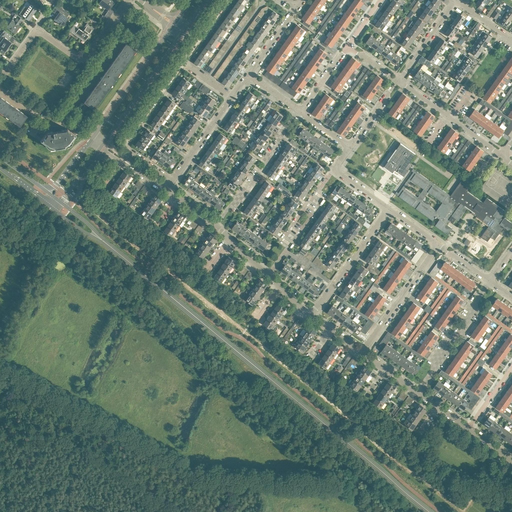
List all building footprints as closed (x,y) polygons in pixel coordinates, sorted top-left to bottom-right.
[(38,9),(35,6),(35,5),(36,4),(33,2),(30,0),(30,1),(29,2),(31,4),(28,9),(26,8),(24,7),(19,14),(23,16),(25,18),(25,19),(26,19),(26,18),(27,20),(29,21),(33,15),(38,9)] [(101,0),(99,3),(108,10),(104,16),(102,15),(100,18),(106,22),(115,9),(111,6),(114,3),(110,0),(101,0)] [(323,5),(316,0),(315,0),(312,4),(320,9),(323,5)] [(360,8),(363,3),(358,0),(354,0),(352,3),(360,8)] [(402,6),(394,0),(393,0),(390,5),(397,10),(398,8),(400,9),(402,6)] [(488,5),(480,0),(478,0),(476,4),(479,6),(477,8),(482,12),(488,5)] [(245,6),(238,1),(235,6),(241,11),(245,6)] [(438,6),(431,1),(427,6),(434,11),(438,6)] [(356,13),(360,8),(352,3),(349,8),(356,13)] [(320,9),(312,4),(309,9),(316,14),(320,9)] [(67,17),(70,14),(57,5),(52,12),(54,10),(58,13),(53,20),(54,20),(54,19),(60,23),(59,24),(60,25),(63,26),(69,18),(67,17)] [(397,10),(390,5),(386,10),(393,15),(397,10)] [(241,11),(235,6),(231,11),(237,16),(241,11)] [(434,11),(427,6),(424,11),(431,16),(434,11)] [(353,18),(356,13),(349,8),(345,13),(353,18)] [(316,14),(309,9),(305,14),(313,19),(316,14)] [(386,10),(382,15),(389,20),(393,15),(386,10)] [(237,16),(231,11),(229,14),(229,13),(228,13),(226,15),(227,16),(227,17),(234,21),(237,16)] [(280,15),(273,11),(270,16),(276,20),(280,15)] [(424,11),(420,16),(427,21),(431,16),(424,11)] [(500,14),(498,13),(495,11),(492,16),(496,19),(499,15),(500,14)] [(511,19),(511,15),(507,12),(505,11),(502,16),(504,17),(510,21),(511,19)] [(459,14),(456,19),(462,24),(463,23),(465,25),(468,20),(466,18),(468,16),(463,12),(461,15),(459,14)] [(349,23),(353,18),(345,13),(342,18),(349,23)] [(313,19),(305,14),(302,19),(304,21),(303,23),(309,27),(311,25),(309,24),(313,19)] [(382,15),(382,14),(379,18),(380,18),(379,20),(386,25),(389,20),(382,15)] [(23,20),(17,16),(15,15),(12,19),(13,19),(12,20),(6,28),(15,33),(20,26),(18,25),(20,22),(21,23),(23,20)] [(272,26),(276,20),(270,16),(266,21),(272,26)] [(427,21),(420,16),(415,23),(422,28),(427,21)] [(234,21),(227,17),(224,22),(230,26),(234,21)] [(511,23),(510,22),(510,21),(504,17),(501,22),(500,21),(498,23),(502,26),(504,24),(507,26),(508,24),(509,24),(511,23)] [(346,28),(349,23),(342,18),(338,23),(346,28)] [(379,20),(378,19),(376,23),(375,25),(382,30),(386,25),(379,20)] [(462,24),(456,19),(452,24),(459,29),(462,24)] [(269,31),(272,26),(266,21),(262,26),(269,31)] [(409,26),(412,28),(419,33),(422,28),(415,23),(412,21),(409,26)] [(230,26),(224,22),(220,27),(226,31),(230,26)] [(81,31),(76,27),(71,33),(78,37),(79,36),(85,40),(87,39),(89,40),(92,35),(89,33),(93,28),(91,26),(92,26),(91,26),(87,23),(81,31)] [(342,33),(346,28),(338,23),(335,28),(342,33)] [(475,33),(478,28),(481,24),(478,23),(472,31),(475,33)] [(459,29),(452,24),(448,29),(455,34),(459,29)] [(308,29),(303,25),(301,28),(297,25),(294,30),(301,35),(305,30),(306,31),(308,29)] [(265,36),(269,31),(262,26),(259,31),(265,36)] [(226,31),(220,27),(216,32),(223,37),(226,31)] [(339,38),(342,33),(335,28),(331,32),(339,38)] [(419,33),(412,28),(408,33),(415,38),(419,33)] [(455,34),(448,29),(445,34),(452,39),(455,34)] [(15,38),(12,36),(4,30),(0,35),(0,51),(4,55),(5,55),(4,54),(12,44),(13,44),(12,43),(15,38)] [(301,35),(294,30),(290,35),(298,40),(301,35)] [(261,41),(265,36),(259,31),(255,36),(261,41)] [(483,31),(479,36),(488,42),(492,37),(491,37),(492,36),(489,34),(488,35),(483,31)] [(223,37),(216,32),(213,37),(219,42),(223,37)] [(335,43),(339,38),(331,32),(328,37),(335,43)] [(415,38),(408,33),(404,38),(411,43),(415,38)] [(298,40),(290,35),(287,40),(294,45),(298,40)] [(258,46),(261,41),(255,36),(251,42),(258,46)] [(371,46),(376,39),(371,36),(366,43),(371,46)] [(485,47),(488,42),(479,36),(476,41),(485,47)] [(219,42),(213,37),(209,42),(215,47),(219,42)] [(332,48),(335,43),(328,37),(324,42),(323,41),(321,44),(326,47),(328,45),(332,48)] [(408,48),(411,43),(404,38),(401,43),(408,48)] [(376,50),(381,43),(376,39),(371,46),(376,50)] [(442,39),(438,44),(444,48),(448,43),(442,39)] [(294,45),(287,40),(283,45),(291,50),(294,45)] [(481,52),(485,47),(476,41),(472,46),(481,52)] [(215,47),(209,42),(205,47),(212,52),(215,47)] [(254,51),(258,46),(251,42),(248,47),(254,51)] [(125,65),(136,51),(126,43),(121,50),(120,52),(115,58),(125,65)] [(381,54),(386,47),(381,43),(376,50),(381,54)] [(444,48),(438,44),(434,48),(441,53),(444,48)] [(291,50),(283,45),(280,49),(287,55),(291,50)] [(324,51),(325,49),(321,45),(319,47),(320,48),(317,53),(324,59),(327,54),(324,51)] [(478,57),(481,52),(472,46),(469,51),(476,56),(478,57)] [(212,52),(205,47),(202,53),(208,57),(212,52)] [(250,56),(254,51),(248,47),(244,52),(250,56)] [(386,57),(391,50),(386,47),(381,54),(386,57)] [(441,53),(434,48),(431,53),(437,58),(441,53)] [(287,55),(280,49),(276,54),(284,60),(287,55)] [(391,61),(396,54),(391,50),(386,57),(391,61)] [(247,62),(250,56),(244,52),(240,57),(247,62)] [(208,57),(202,53),(198,58),(204,62),(208,57)] [(320,63),(324,59),(317,53),(313,58),(320,63)] [(437,58),(431,53),(427,58),(434,63),(437,58)] [(284,60),(276,54),(273,59),(280,65),(284,60)] [(401,57),(396,54),(391,61),(396,64),(401,57)] [(474,62),(470,59),(465,56),(461,61),(462,61),(464,62),(471,67),(474,62)] [(243,67),(247,62),(240,57),(237,62),(243,67)] [(360,62),(352,57),(349,62),(356,67),(360,62)] [(115,80),(125,65),(115,58),(111,64),(109,67),(105,73),(115,80)] [(204,62),(198,58),(194,63),(201,67),(204,62)] [(317,68),(320,63),(313,58),(310,63),(317,68)] [(280,65),(273,59),(269,64),(277,70),(280,65)] [(432,63),(427,60),(423,65),(428,68),(432,63)] [(467,72),(471,67),(464,62),(462,61),(458,66),(461,67),(467,72)] [(242,69),(243,67),(237,62),(233,67),(239,72),(240,72),(241,72),(242,70),(242,69)] [(356,67),(349,62),(345,67),(353,72),(356,67)] [(313,73),(317,68),(310,63),(306,68),(313,73)] [(277,70),(269,64),(266,69),(268,70),(270,72),(272,74),(273,74),(277,70)] [(236,77),(239,72),(233,67),(229,72),(236,77)] [(353,72),(345,67),(342,72),(349,77),(353,72)] [(464,77),(467,72),(461,67),(457,72),(464,77)] [(310,78),(313,73),(306,68),(303,73),(310,78)] [(419,81),(423,74),(425,72),(420,68),(414,77),(419,81)] [(511,74),(504,68),(500,73),(508,79),(511,74)] [(232,82),(236,77),(229,72),(226,78),(232,82)] [(349,77),(342,72),(338,77),(346,82),(349,77)] [(460,82),(464,77),(457,72),(454,77),(460,82)] [(104,95),(115,80),(105,73),(101,79),(100,79),(99,81),(94,88),(104,95)] [(306,83),(310,78),(303,73),(299,78),(306,83)] [(508,79),(500,73),(497,78),(504,83),(508,79)] [(424,84),(428,78),(423,74),(419,81),(424,84)] [(381,85),(385,80),(377,75),(374,80),(381,85)] [(429,88),(433,81),(435,79),(430,76),(428,78),(424,84),(429,88)] [(346,82),(338,77),(335,82),(342,87),(346,82)] [(183,78),(180,83),(187,88),(191,83),(183,78)] [(228,87),(232,82),(226,78),(222,83),(228,87)] [(303,88),(306,83),(299,78),(296,83),(303,88)] [(504,83),(497,78),(493,83),(501,88),(504,83)] [(434,91),(440,83),(435,79),(433,81),(429,88),(434,91)] [(378,90),(381,85),(374,80),(370,85),(378,90)] [(342,87),(335,82),(331,87),(335,89),(333,92),(338,95),(340,93),(338,92),(340,89),(342,90),(341,91),(346,94),(348,92),(342,87)] [(456,92),(462,85),(459,82),(453,90),(456,92)] [(187,88),(180,83),(176,88),(183,94),(187,88)] [(299,93),(303,88),(296,83),(292,88),(293,88),(295,90),(298,92),(299,93)] [(443,88),(445,86),(440,83),(434,91),(439,95),(443,88)] [(501,88),(493,83),(490,88),(497,93),(501,88)] [(374,95),(378,90),(370,85),(367,90),(374,95)] [(445,86),(443,88),(439,95),(444,98),(446,95),(449,97),(453,91),(450,89),(445,86)] [(94,110),(104,95),(94,88),(90,94),(90,93),(88,96),(84,102),(94,110)] [(183,94),(176,88),(172,94),(180,99),(183,94)] [(497,93),(490,88),(486,93),(494,98),(497,93)] [(371,100),(374,95),(367,90),(363,95),(362,94),(360,96),(365,100),(367,97),(371,100)] [(250,92),(246,97),(255,103),(259,98),(257,96),(256,97),(250,92)] [(410,98),(403,93),(399,98),(407,103),(410,98)] [(494,98),(486,93),(483,98),(490,103),(494,98)] [(336,97),(331,94),(330,96),(326,94),(322,99),(330,104),(333,99),(335,100),(336,97)] [(209,96),(205,101),(212,106),(216,101),(209,96)] [(3,100),(0,97),(0,112),(5,116),(12,106),(6,101),(4,99),(3,100)] [(189,105),(193,100),(189,97),(186,101),(184,102),(183,101),(182,104),(187,108),(189,105)] [(255,103),(246,97),(242,102),(249,107),(251,109),(255,103)] [(266,103),(269,99),(266,97),(260,107),(262,109),(266,103)] [(176,103),(169,98),(165,103),(172,109),(176,103)] [(407,103),(399,98),(396,103),(403,108),(407,103)] [(330,104),(322,99),(319,104),(326,109),(330,104)] [(359,99),(357,101),(358,102),(354,107),(362,112),(365,107),(362,105),(363,102),(359,99)] [(212,107),(212,106),(205,101),(201,106),(209,112),(210,110),(211,110),(213,108),(212,107)] [(249,107),(242,102),(239,107),(245,112),(249,107)] [(172,109),(165,103),(162,109),(169,114),(172,109)] [(403,108),(396,103),(392,108),(399,113),(403,108)] [(326,109),(319,104),(315,109),(323,114),(326,109)] [(18,110),(12,106),(5,116),(20,126),(27,116),(20,112),(21,111),(18,110)] [(208,112),(209,112),(201,106),(197,112),(205,117),(206,115),(208,115),(209,113),(208,112)] [(245,112),(239,107),(235,113),(242,117),(245,120),(247,118),(246,117),(248,114),(245,112)] [(358,117),(362,112),(354,107),(351,112),(358,117)] [(399,113),(392,108),(389,113),(396,118),(399,113)] [(169,114),(162,109),(158,114),(165,119),(169,114)] [(323,114),(315,109),(312,113),(319,119),(323,114)] [(474,120),(480,113),(475,109),(469,117),(474,120)] [(276,111),(273,115),(273,116),(280,121),(283,116),(276,111)] [(432,121),(435,116),(428,111),(424,116),(432,121)] [(355,122),(358,117),(351,112),(347,117),(355,122)] [(242,117),(235,113),(231,118),(238,123),(242,117)] [(479,124),(485,116),(480,113),(474,120),(479,124)] [(165,119),(158,114),(154,119),(161,124),(165,119)] [(276,126),(280,121),(273,116),(269,121),(276,126)] [(428,126),(432,121),(424,116),(421,121),(428,126)] [(484,127),(489,120),(485,116),(479,124),(484,127)] [(194,117),(191,122),(198,127),(201,122),(197,119),(194,117)] [(351,127),(355,122),(347,117),(344,122),(351,127)] [(238,123),(231,118),(228,123),(234,128),(238,123)] [(161,124),(154,119),(150,124),(157,129),(161,124)] [(272,131),(276,126),(269,121),(266,119),(265,121),(266,122),(263,125),(272,131)] [(489,131),(494,123),(489,120),(484,127),(489,131)] [(425,131),(428,126),(421,121),(417,126),(425,131)] [(194,132),(198,127),(191,122),(187,127),(194,132)] [(348,132),(351,127),(344,122),(340,127),(348,132)] [(234,128),(228,123),(224,128),(231,133),(234,128)] [(494,134),(499,127),(494,123),(489,131),(494,134)] [(269,137),(272,131),(263,125),(260,130),(262,132),(269,137)] [(304,139),(308,132),(303,128),(303,129),(300,126),(297,130),(300,132),(298,135),(304,139)] [(421,136),(425,131),(417,126),(414,131),(421,136)] [(190,137),(194,132),(187,127),(183,132),(190,137)] [(344,137),(348,132),(340,127),(337,131),(344,137)] [(499,138),(503,132),(504,130),(499,127),(494,134),(499,138)] [(459,133),(451,128),(448,133),(455,138),(459,133)] [(76,135),(67,129),(59,130),(58,131),(55,132),(54,131),(46,132),(40,141),(49,147),(54,146),(55,148),(64,147),(64,145),(69,144),(76,135)] [(154,134),(147,129),(146,131),(144,131),(143,133),(144,134),(143,134),(151,139),(154,134)] [(265,142),(269,137),(262,132),(260,130),(256,135),(258,137),(265,142)] [(187,142),(190,137),(183,132),(180,137),(187,142)] [(309,143),(314,136),(308,132),(304,139),(309,143)] [(220,133),(217,138),(223,143),(227,138),(220,133)] [(455,138),(448,133),(444,138),(452,143),(455,138)] [(151,139),(143,134),(142,136),(141,136),(139,138),(140,139),(147,145),(151,139)] [(314,146),(319,139),(314,136),(309,143),(314,146)] [(183,147),(187,142),(180,137),(176,142),(179,145),(183,147)] [(261,147),(265,142),(258,137),(254,142),(261,147)] [(223,143),(217,138),(213,143),(220,148),(223,143)] [(452,143),(444,138),(441,143),(448,148),(452,143)] [(147,145),(140,139),(138,141),(137,141),(135,143),(136,144),(136,145),(137,145),(137,146),(138,147),(138,146),(143,150),(147,145)] [(292,139),(290,142),(298,147),(300,144),(292,139)] [(319,150),(324,143),(319,139),(314,146),(312,149),(314,150),(316,148),(319,150)] [(251,147),(246,144),(240,140),(239,142),(248,149),(249,150),(251,147)] [(248,149),(239,142),(237,145),(247,152),(248,149)] [(257,152),(261,147),(254,142),(251,147),(257,152)] [(220,148),(213,143),(209,149),(216,153),(219,155),(222,150),(220,148)] [(296,148),(289,143),(285,148),(292,153),(296,148)] [(324,154),(329,147),(324,143),(319,150),(324,154)] [(401,143),(384,167),(401,180),(412,165),(409,163),(415,154),(401,143)] [(448,148),(441,143),(437,148),(445,153),(448,148)] [(480,156),(484,151),(477,146),(473,151),(480,156)] [(334,150),(329,147),(324,154),(322,156),(324,158),(326,155),(329,157),(331,155),(332,155),(332,154),(334,150)] [(292,153),(285,148),(282,153),(289,158),(292,153)] [(158,160),(163,153),(158,149),(153,157),(158,160)] [(216,153),(209,149),(206,154),(212,158),(216,153)] [(163,164),(168,157),(170,154),(165,151),(163,153),(158,160),(163,164)] [(477,161),(480,156),(473,151),(469,156),(477,161)] [(256,159),(252,156),(248,152),(244,157),(253,164),(256,159)] [(289,158),(282,153),(278,159),(288,165),(289,163),(288,162),(286,161),(289,158)] [(212,158),(206,154),(202,159),(209,163),(212,158)] [(473,166),(477,161),(469,156),(466,161),(473,166)] [(172,159),(168,157),(163,164),(168,168),(172,163),(175,163),(174,159),(172,159)] [(249,169),(253,164),(244,157),(240,163),(249,169)] [(209,163),(202,159),(198,164),(205,169),(207,166),(210,168),(212,165),(209,163)] [(288,165),(278,159),(274,164),(281,169),(283,166),(286,168),(288,165)] [(470,171),(473,166),(466,161),(462,166),(470,171)] [(245,174),(249,169),(240,163),(237,167),(239,169),(238,169),(245,174)] [(321,173),(324,168),(317,163),(315,166),(313,164),(311,167),(314,169),(321,173)] [(281,169),(274,164),(271,169),(278,174),(281,169)] [(242,179),(245,174),(238,169),(235,174),(242,179)] [(278,174),(271,169),(267,174),(274,179),(278,174)] [(317,179),(321,173),(314,169),(310,174),(317,179)] [(503,220),(501,218),(506,211),(487,198),(483,203),(468,192),(467,191),(467,192),(466,191),(468,187),(461,182),(451,196),(413,169),(411,171),(416,174),(411,180),(424,189),(418,197),(405,188),(401,195),(396,192),(395,194),(433,221),(435,217),(436,218),(436,217),(440,219),(435,226),(448,235),(453,228),(447,225),(450,221),(453,223),(456,219),(458,221),(467,208),(472,211),(471,213),(489,226),(487,228),(481,237),(487,241),(490,237),(495,240),(504,227),(509,231),(511,226),(511,222),(504,218),(503,220)] [(132,176),(125,171),(121,176),(128,181),(132,176)] [(238,185),(242,179),(235,174),(231,180),(238,185)] [(313,184),(317,179),(310,174),(308,176),(306,175),(304,177),(307,179),(306,179),(313,184)] [(194,181),(196,178),(191,175),(184,184),(189,188),(194,181)] [(128,181),(121,176),(117,181),(124,186),(128,181)] [(310,189),(313,184),(306,179),(303,184),(310,189)] [(234,190),(238,185),(231,180),(228,185),(234,190)] [(124,186),(117,181),(113,186),(121,192),(124,186)] [(194,191),(199,184),(194,181),(189,188),(194,191)] [(273,186),(270,184),(266,181),(262,186),(269,191),(273,186)] [(200,195),(204,188),(199,184),(194,191),(200,195)] [(306,194),(310,189),(303,184),(301,187),(298,185),(297,187),(306,194)] [(121,192),(113,186),(110,192),(117,197),(121,192)] [(269,191),(262,186),(259,191),(265,196),(269,191)] [(342,197),(346,191),(341,187),(340,188),(337,186),(332,193),(335,196),(337,193),(342,197)] [(302,199),(306,194),(297,187),(295,189),(298,191),(295,194),(302,199)] [(205,199),(210,192),(204,188),(200,195),(205,199)] [(295,197),(288,193),(283,189),(281,192),(286,195),(286,196),(292,199),(288,204),(295,209),(299,204),(297,203),(299,200),(295,197)] [(210,202),(215,195),(216,193),(211,190),(210,192),(205,199),(210,202)] [(265,196),(259,191),(255,196),(262,201),(265,196)] [(347,201),(352,195),(346,191),(342,197),(347,201)] [(159,204),(163,198),(156,193),(152,198),(159,204)] [(215,206),(220,199),(215,195),(210,202),(215,206)] [(353,204),(357,198),(352,195),(347,201),(353,204)] [(262,201),(255,196),(251,201),(258,206),(262,201)] [(338,202),(330,196),(328,199),(336,205),(338,202)] [(156,209),(159,204),(152,198),(148,204),(156,209)] [(358,208),(362,202),(357,198),(353,204),(358,208)] [(225,203),(221,200),(220,199),(215,206),(220,210),(225,203)] [(258,206),(251,201),(248,207),(254,212),(258,206)] [(338,208),(330,202),(326,208),(335,214),(338,208)] [(363,212),(368,206),(362,202),(358,208),(363,212)] [(152,214),(156,209),(148,204),(145,209),(152,214)] [(291,214),(295,209),(288,204),(285,210),(291,214)] [(373,210),(368,206),(363,212),(368,216),(367,218),(370,220),(374,214),(371,212),(373,210)] [(256,213),(254,212),(248,207),(244,212),(253,218),(256,213)] [(335,214),(326,208),(322,213),(328,217),(331,219),(335,214)] [(148,219),(152,214),(145,209),(141,214),(148,219)] [(187,215),(179,210),(176,215),(183,220),(187,215)] [(288,220),(291,214),(285,210),(281,215),(288,220)] [(328,217),(322,213),(319,218),(325,223),(328,217)] [(183,220),(176,215),(172,220),(179,226),(183,220)] [(284,225),(288,220),(281,215),(277,220),(284,225)] [(327,225),(325,223),(319,218),(315,224),(321,228),(323,230),(327,225)] [(280,230),(284,225),(277,220),(276,219),(272,224),(274,225),(273,225),(280,230)] [(179,226),(172,220),(168,226),(175,231),(179,226)] [(359,231),(362,226),(354,220),(350,225),(359,231)] [(237,232),(242,225),(244,222),(242,221),(240,224),(237,221),(232,228),(237,232)] [(390,236),(397,227),(391,223),(391,224),(390,224),(389,226),(385,232),(390,236)] [(321,228),(315,224),(311,229),(317,233),(321,228)] [(243,236),(247,229),(242,225),(237,232),(243,236)] [(277,235),(280,230),(273,225),(270,230),(277,235)] [(355,236),(359,231),(350,225),(346,230),(349,232),(355,236)] [(175,231),(168,226),(165,231),(172,236),(175,231)] [(397,237),(402,230),(397,227),(390,236),(387,240),(390,241),(394,237),(393,236),(393,235),(397,237)] [(248,239),(253,232),(247,229),(243,236),(248,239)] [(317,233),(311,229),(307,234),(313,239),(315,240),(319,235),(317,233)] [(402,241),(407,234),(402,230),(397,237),(402,241)] [(253,243),(258,236),(253,232),(248,239),(253,243)] [(351,242),(355,236),(349,232),(345,237),(351,242)] [(214,243),(218,238),(211,233),(207,238),(214,243)] [(313,239),(307,234),(303,240),(309,244),(313,239)] [(407,244),(412,237),(407,234),(402,241),(407,244)] [(258,247),(263,240),(258,236),(253,243),(258,247)] [(351,242),(345,237),(344,237),(341,240),(342,241),(341,243),(347,247),(351,242)] [(412,248),(417,241),(412,237),(407,244),(412,248)] [(211,248),(214,243),(207,238),(203,243),(211,248)] [(268,243),(264,241),(263,240),(258,247),(263,250),(264,249),(268,251),(270,248),(267,245),(268,243)] [(309,244),(303,240),(299,245),(303,247),(305,249),(306,249),(309,244)] [(386,245),(379,240),(376,245),(383,250),(386,245)] [(422,244),(417,241),(412,248),(417,252),(417,251),(419,248),(420,248),(422,246),(421,246),(422,244)] [(207,253),(211,248),(203,243),(200,248),(207,253)] [(347,248),(347,247),(341,243),(337,248),(343,252),(345,250),(346,251),(348,249),(347,248)] [(383,250),(376,245),(372,250),(379,255),(383,250)] [(203,259),(207,253),(200,248),(196,253),(203,259)] [(340,258),(343,252),(337,248),(334,253),(340,258)] [(379,255),(372,250),(368,255),(376,260),(379,255)] [(336,263),(340,258),(334,253),(330,259),(336,263)] [(378,262),(376,260),(368,255),(365,260),(372,265),(374,262),(376,264),(378,262)] [(236,262),(229,257),(225,262),(233,267),(236,262)] [(336,263),(330,259),(328,257),(324,263),(326,264),(329,266),(332,268),(336,263)] [(408,268),(412,263),(405,258),(401,263),(408,268)] [(233,267),(225,262),(222,267),(229,272),(233,267)] [(286,275),(291,269),(286,265),(286,263),(284,262),(280,267),(283,268),(281,271),(286,275)] [(445,272),(451,265),(445,262),(445,263),(444,262),(443,264),(443,265),(441,268),(440,269),(445,272)] [(405,273),(408,268),(401,263),(398,268),(405,273)] [(368,270),(365,268),(361,265),(358,270),(365,275),(368,270)] [(451,276),(456,269),(451,265),(445,272),(451,276)] [(229,272),(222,267),(218,272),(225,277),(229,272)] [(292,278),(296,272),(298,270),(294,268),(293,270),(291,269),(286,275),(292,278)] [(401,278),(405,273),(398,268),(394,273),(401,278)] [(456,279),(461,272),(456,269),(451,276),(456,279)] [(297,282),(301,276),(303,274),(298,270),(296,272),(292,278),(297,282)] [(365,275),(358,270),(354,275),(361,280),(365,275)] [(225,277),(218,272),(214,277),(221,283),(225,277)] [(461,283),(466,276),(461,272),(456,279),(461,283)] [(397,283),(401,278),(394,273),(390,278),(397,283)] [(361,280),(354,275),(350,280),(357,285),(361,280)] [(302,286),(307,280),(301,276),(297,282),(302,286)] [(466,287),(471,280),(466,276),(461,283),(466,287)] [(438,282),(431,277),(428,282),(435,287),(438,282)] [(394,288),(397,283),(390,278),(387,283),(394,288)] [(264,289),(268,284),(260,279),(257,284),(264,289)] [(308,290),(312,284),(307,280),(302,286),(308,290)] [(360,287),(357,285),(350,280),(347,285),(354,290),(356,292),(360,287)] [(476,283),(471,280),(466,287),(463,290),(469,293),(474,287),(475,285),(476,283)] [(435,287),(428,282),(424,287),(431,292),(435,287)] [(390,294),(394,288),(387,283),(383,289),(390,294)] [(260,295),(264,289),(257,284),(253,289),(260,295)] [(317,287),(312,284),(308,290),(313,294),(314,293),(317,295),(318,293),(320,293),(320,291),(321,289),(318,286),(317,287)] [(354,290),(347,285),(343,291),(350,295),(354,290)] [(378,288),(372,285),(367,292),(369,294),(373,289),(376,291),(378,288)] [(257,300),(260,295),(253,289),(249,287),(246,292),(247,293),(257,300)] [(431,292),(424,287),(420,292),(428,297),(431,292)] [(350,295),(343,291),(340,296),(346,300),(350,295)] [(428,297),(420,292),(417,297),(424,302),(428,297)] [(253,305),(257,300),(247,293),(243,298),(253,305)] [(387,298),(383,296),(379,293),(376,298),(383,304),(387,298)] [(460,305),(464,300),(457,295),(453,300),(460,305)] [(379,309),(383,304),(376,298),(372,303),(379,309)] [(497,309),(502,302),(497,299),(496,300),(496,299),(495,301),(495,302),(492,306),(497,309)] [(457,310),(460,305),(453,300),(450,305),(457,310)] [(420,307),(417,305),(413,302),(410,307),(416,312),(420,307)] [(431,311),(436,303),(434,302),(431,307),(427,305),(426,307),(431,311)] [(502,313),(507,306),(502,302),(497,309),(502,313)] [(286,309),(279,303),(277,305),(276,305),(274,307),(275,308),(275,309),(282,314),(286,309)] [(376,314),(379,309),(372,303),(368,309),(376,314)] [(333,316),(338,309),(332,305),(330,309),(328,311),(327,312),(333,316)] [(453,315),(457,310),(450,305),(446,310),(453,315)] [(507,316),(511,310),(511,309),(507,306),(502,313),(507,316)] [(416,312),(410,307),(406,313),(413,317),(416,312)] [(282,314),(275,309),(271,314),(278,319),(282,314)] [(338,320),(343,313),(338,309),(333,316),(338,320)] [(372,319),(376,314),(368,309),(365,314),(372,319)] [(449,321),(453,315),(446,310),(442,316),(449,321)] [(343,323),(348,316),(349,314),(347,312),(345,315),(343,313),(338,320),(343,323)] [(413,317),(406,313),(402,318),(409,322),(413,317)] [(278,319),(271,314),(267,319),(275,324),(278,319)] [(492,320),(489,318),(485,315),(481,320),(489,326),(492,320)] [(348,327),(353,320),(354,318),(353,318),(352,319),(348,316),(343,323),(348,327)] [(446,326),(449,321),(442,316),(439,321),(446,326)] [(409,322),(402,318),(399,323),(406,328),(409,322)] [(275,324),(267,319),(264,324),(271,329),(275,324)] [(353,331),(358,324),(353,320),(348,327),(353,331)] [(489,326),(481,320),(478,326),(485,331),(489,326)] [(442,331),(446,326),(439,321),(435,326),(442,331)] [(406,328),(399,323),(395,328),(402,333),(406,328)] [(362,328),(364,326),(364,325),(362,327),(358,324),(353,331),(358,334),(361,331),(362,328)] [(314,336),(317,331),(310,326),(306,331),(314,336)] [(485,331),(478,326),(474,331),(481,336),(485,331)] [(402,333),(395,328),(392,333),(398,338),(402,333)] [(439,336),(435,333),(432,330),(428,336),(435,341),(439,336)] [(310,341),(314,336),(306,331),(303,336),(310,341)] [(481,336),(474,331),(471,336),(478,341),(481,336)] [(306,347),(310,341),(303,336),(299,341),(306,347)] [(431,346),(435,341),(428,336),(424,341),(431,346)] [(306,347),(299,341),(296,339),(292,344),(302,352),(304,350),(305,350),(307,348),(307,347),(306,347)] [(510,349),(511,346),(511,342),(507,339),(503,344),(510,349)] [(428,351),(431,346),(424,341),(421,346),(428,351)] [(467,341),(463,346),(471,351),(474,346),(467,341)] [(341,348),(333,342),(330,348),(337,353),(341,348)] [(387,355),(392,348),(393,346),(391,344),(389,346),(386,344),(386,345),(384,347),(381,345),(379,348),(382,351),(387,355)] [(507,354),(510,349),(503,344),(501,347),(500,346),(499,348),(500,349),(507,354)] [(424,356),(428,351),(421,346),(417,351),(424,356)] [(471,351),(463,346),(460,351),(467,356),(471,351)] [(337,353),(330,348),(326,353),(333,358),(337,353)] [(392,358),(397,351),(392,348),(387,355),(392,358)] [(503,359),(507,354),(500,349),(496,354),(503,359)] [(397,362),(402,355),(397,351),(392,358),(397,362)] [(467,356),(460,351),(456,356),(463,361),(467,356)] [(333,358),(326,353),(322,358),(330,363),(333,358)] [(345,366),(352,356),(350,354),(346,359),(342,364),(345,366)] [(499,364),(503,359),(496,354),(492,359),(499,364)] [(402,366),(407,359),(402,355),(397,362),(402,366)] [(463,361),(456,356),(453,361),(460,366),(463,361)] [(348,369),(352,364),(356,358),(353,357),(350,362),(346,367),(348,369)] [(413,360),(408,357),(407,359),(402,366),(407,369),(413,360)] [(499,364),(492,359),(490,357),(486,362),(496,369),(499,364)] [(330,363),(322,358),(319,363),(326,368),(330,363)] [(416,362),(413,360),(407,369),(412,373),(413,372),(416,374),(419,370),(416,368),(417,366),(414,364),(416,362)] [(484,364),(478,360),(473,368),(475,370),(479,364),(482,367),(484,364)] [(460,366),(453,361),(449,366),(456,371),(460,366)] [(372,371),(372,370),(365,365),(361,370),(368,375),(370,373),(371,374),(373,372),(372,371)] [(456,371),(449,366),(445,371),(452,376),(456,371)] [(492,374),(488,371),(484,368),(481,373),(482,374),(489,379),(492,374)] [(365,381),(368,375),(361,370),(357,375),(365,381)] [(485,384),(489,379),(482,374),(481,373),(481,374),(479,373),(476,378),(478,379),(485,384)] [(361,386),(365,381),(357,375),(354,381),(361,386)] [(481,389),(485,384),(478,379),(475,384),(481,389)] [(357,391),(361,386),(354,381),(350,386),(357,391)] [(438,392),(443,385),(438,381),(433,388),(438,392)] [(396,387),(388,382),(387,384),(385,383),(384,385),(385,387),(392,392),(396,387)] [(478,394),(481,389),(475,384),(471,390),(478,394)] [(443,395),(448,388),(443,385),(438,392),(443,395)] [(392,392),(385,387),(381,392),(388,397),(392,392)] [(449,399),(454,392),(448,388),(443,395),(449,399)] [(388,397),(381,392),(377,397),(385,403),(388,397)] [(454,403),(459,396),(454,392),(449,399),(454,403)] [(511,399),(511,395),(507,392),(503,397),(510,402),(511,399)] [(459,406),(464,399),(459,396),(454,403),(459,406)] [(385,403),(377,397),(374,403),(381,408),(385,403)] [(510,402),(503,397),(499,402),(506,407),(510,402)] [(466,406),(468,404),(469,403),(464,399),(459,406),(464,410),(465,409),(466,407),(466,406)] [(506,407),(499,402),(496,407),(503,412),(506,407)] [(423,415),(427,409),(420,404),(416,409),(423,415)] [(420,420),(423,415),(416,409),(412,415),(420,420)] [(416,425),(420,420),(412,415),(409,420),(416,425)] [(489,428),(494,421),(489,417),(486,421),(484,423),(485,423),(484,424),(489,428)] [(412,430),(416,425),(409,420),(405,425),(412,430)] [(494,431),(499,424),(494,421),(489,428),(494,431)] [(499,435),(504,428),(499,424),(494,431),(499,435)] [(504,439),(509,432),(504,428),(499,435),(504,439)]
